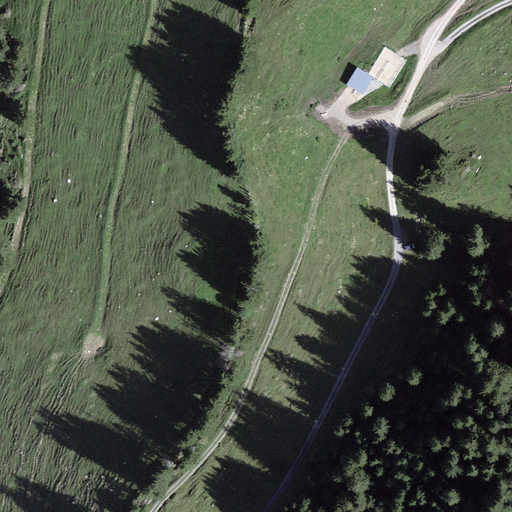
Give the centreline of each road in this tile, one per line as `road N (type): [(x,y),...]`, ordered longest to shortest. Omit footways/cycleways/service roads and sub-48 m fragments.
road 1 (track): [(389,130),(362,123),(337,145),(238,398),(161,511)]
road 2 (track): [(267,511),(389,292),(404,225),(389,130)]
road 3 (track): [(44,0),(27,206),(0,291)]
road 4 (track): [(460,0),(436,24),(389,130)]
